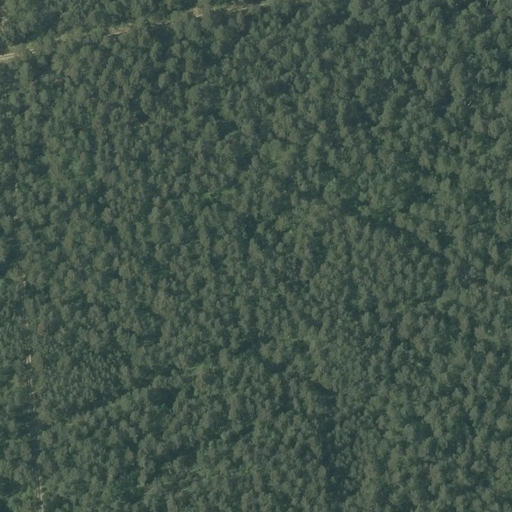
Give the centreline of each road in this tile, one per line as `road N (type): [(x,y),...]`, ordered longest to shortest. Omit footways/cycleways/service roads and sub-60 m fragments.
road 1 (track): [(511,301),(3,57),(42,511)]
road 2 (track): [(0,58),(269,0)]
